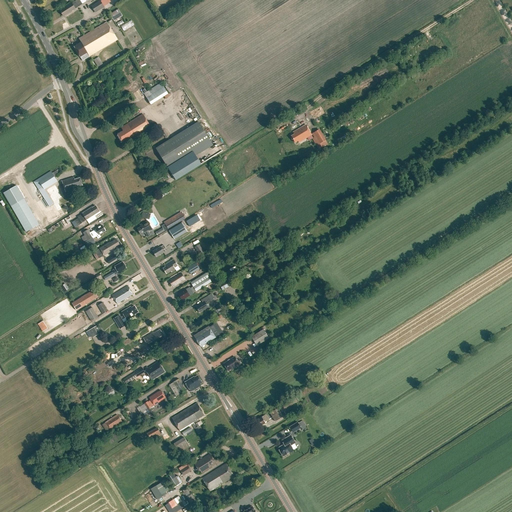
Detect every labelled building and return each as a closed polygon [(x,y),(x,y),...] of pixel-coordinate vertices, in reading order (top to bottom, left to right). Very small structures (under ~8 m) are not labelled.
[(63,16),(70,12),(81,5),(78,0),(77,0),(70,4),(67,7),(60,11),(63,16)] [(95,12),(104,7),(104,5),(102,3),(100,0),(91,6),(95,12)] [(114,21),(123,16),(118,9),(110,15),(114,21)] [(121,26),(124,31),(135,24),(132,19),(121,26)] [(80,57),(82,61),(89,57),(117,40),(107,22),(79,39),(81,43),(74,47),(80,57)] [(94,60),(98,67),(104,63),(99,56),(94,60)] [(152,105),(170,94),(163,82),(145,93),(152,105)] [(132,140),(151,128),(143,114),(121,128),(123,131),(117,135),(122,143),(126,140),(127,141),(131,139),(132,140)] [(200,121),(156,149),(168,168),(212,140),(200,121)] [(307,138),(311,135),(305,124),(293,132),(294,134),(291,136),(294,142),(297,141),(298,143),(307,138)] [(318,145),(325,140),(319,129),(311,134),(318,145)] [(54,204),(45,189),(54,183),(54,182),(57,181),(51,171),(33,182),(38,190),(49,206),(54,204)] [(74,180),(73,177),(62,181),(65,192),(78,188),(78,187),(82,186),(80,178),(74,180)] [(4,193),(10,204),(11,206),(26,232),(39,225),(24,199),(23,196),(17,186),(4,193)] [(221,199),(210,205),(212,208),(223,202),(221,199)] [(99,212),(95,206),(92,208),(92,207),(76,217),(77,218),(73,221),(76,226),(99,212)] [(165,224),(168,229),(185,218),(183,213),(165,224)] [(150,235),(148,232),(152,229),(147,221),(140,225),(141,227),(137,229),(140,235),(144,232),(145,234),(145,233),(147,237),(150,235)] [(184,227),(182,223),(169,231),(174,239),(187,232),(184,227)] [(98,239),(101,237),(99,234),(105,231),(102,225),(95,229),(96,229),(93,231),(98,239)] [(87,240),(93,237),(88,229),(83,232),(85,235),(81,237),(83,240),(86,238),(87,240)] [(99,248),(99,249),(103,255),(104,256),(113,250),(113,249),(120,245),(116,239),(109,243),(99,248)] [(199,255),(204,253),(199,244),(194,247),(199,255)] [(165,248),(163,245),(153,251),(156,257),(163,253),(162,250),(165,248)] [(99,258),(103,255),(99,249),(95,251),(99,258)] [(171,272),(175,270),(174,268),(177,266),(173,259),(164,265),(165,267),(163,268),(166,274),(171,271),(171,272)] [(191,274),(200,268),(199,267),(201,266),(198,261),(187,268),(191,274)] [(119,273),(122,271),(122,270),(126,268),(122,262),(114,266),(115,268),(114,268),(115,269),(112,270),(113,272),(104,277),(105,280),(115,274),(115,275),(118,273),(119,273)] [(193,286),(195,290),(196,291),(211,282),(210,280),(215,277),(211,270),(190,282),(193,286)] [(174,286),(185,279),(181,273),(170,280),(171,281),(169,282),(172,286),(173,285),(174,286)] [(223,290),(232,285),(228,279),(219,284),(223,290)] [(281,280),(277,282),(282,291),(286,289),(281,280)] [(133,294),(129,289),(127,285),(121,289),(111,295),(117,304),(133,294)] [(193,292),(195,290),(193,286),(190,288),(189,287),(178,294),(182,300),(193,293),(193,292)] [(77,310),(101,295),(96,288),(72,303),(77,310)] [(199,312),(208,307),(206,304),(214,299),(211,294),(201,300),(202,303),(195,306),(199,312)] [(103,314),(108,311),(103,302),(98,305),(103,314)] [(138,312),(134,306),(131,308),(130,306),(122,312),(123,315),(120,317),(119,315),(113,319),(119,329),(125,326),(122,320),(125,318),(127,320),(134,315),(134,314),(138,312)] [(91,321),(98,317),(92,307),(85,311),(91,321)] [(43,321),(38,324),(42,332),(47,328),(43,321)] [(201,347),(223,333),(216,322),(209,327),(209,326),(200,332),(194,336),(196,338),(201,347)] [(93,337),(101,333),(96,325),(89,330),(93,337)] [(165,337),(160,329),(154,333),(154,332),(143,338),(151,350),(165,342),(163,338),(165,337)] [(256,346),(269,338),(263,329),(251,337),(256,346)] [(235,367),(239,365),(239,364),(234,357),(223,364),(228,371),(235,367)] [(152,380),(164,372),(158,362),(145,369),(152,380)] [(126,384),(137,377),(145,372),(142,367),(123,379),(126,384)] [(191,392),(200,386),(199,384),(202,383),(198,376),(194,378),(194,377),(185,382),(191,392)] [(185,390),(178,379),(169,385),(176,396),(185,390)] [(165,397),(161,390),(158,392),(149,398),(154,405),(163,399),(162,399),(165,397)] [(281,403),(284,409),(293,404),(289,399),(281,403)] [(194,424),(194,422),(198,420),(197,419),(204,415),(197,403),(172,418),(180,431),(191,424),(194,428),(195,428),(198,434),(203,431),(199,425),(199,426),(197,422),(194,424)] [(283,416),(279,409),(275,411),(274,410),(266,415),(266,414),(254,421),(258,427),(262,425),(265,424),(264,423),(265,423),(264,422),(269,419),(269,420),(273,418),(275,421),(283,416)] [(102,424),(104,428),(119,418),(117,415),(105,423),(102,424)] [(119,418),(104,428),(106,431),(109,429),(121,421),(119,418)] [(303,420),(298,423),(301,428),(302,430),(307,427),(303,420)] [(292,433),(301,428),(298,422),(289,428),(292,433)] [(147,442),(161,435),(157,427),(144,435),(147,442)] [(290,453),(294,451),(290,445),(295,443),(291,435),(282,441),(284,445),(278,448),(283,456),(289,452),(290,453)] [(172,445),(176,453),(191,445),(186,437),(172,445)] [(211,467),(211,466),(215,463),(210,454),(194,463),(198,471),(200,470),(202,473),(211,467)] [(210,491),(233,476),(225,463),(202,478),(210,491)] [(183,475),(191,470),(188,465),(180,470),(183,475)] [(178,476),(169,481),(173,487),(182,482),(178,476)] [(156,497),(170,489),(165,480),(151,489),(156,497)] [(196,502),(191,494),(190,495),(190,494),(191,493),(188,487),(182,490),(192,505),(196,502)] [(166,504),(169,511),(176,511),(185,507),(182,502),(178,504),(175,499),(166,504)]
